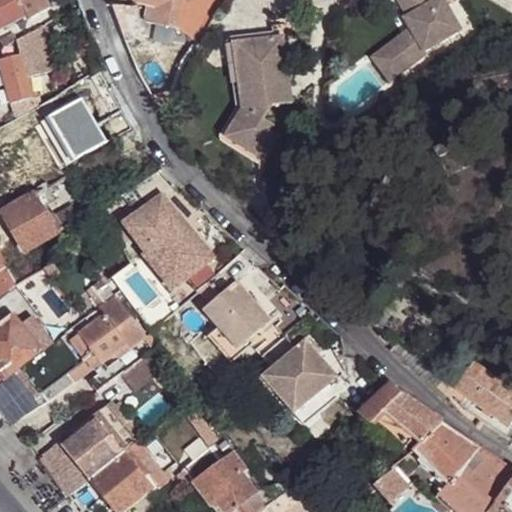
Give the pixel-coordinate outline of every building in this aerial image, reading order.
[(0,0),(0,29),(31,13),(32,16),(52,5),(49,0),(0,0)] [(174,28),(177,0),(137,0),(138,3),(148,5),(147,18),(151,25),(174,28)] [(405,0),(416,17),(414,19),(418,26),(385,55),(403,76),(438,48),(436,45),(468,24),(452,0),(405,0)] [(198,43),(208,28),(196,21),(186,36),(198,43)] [(45,24),(17,40),(21,54),(0,60),(0,64),(17,120),(42,104),(40,95),(36,96),(30,77),(53,70),(44,35),(49,33),(45,24)] [(285,42),(276,43),(279,66),(287,65),(285,42)] [(276,43),(251,45),(254,68),(239,69),(243,108),(226,135),(265,159),(280,135),(271,129),(274,126),(264,120),(272,107),(283,106),(281,84),(289,83),(287,65),(279,66),(276,43)] [(254,68),(251,45),(236,46),(239,69),(254,68)] [(291,105),(289,83),(281,84),(283,106),(291,105)] [(64,99),(61,93),(56,97),(52,98),(56,105),(64,99)] [(445,174),(484,155),(474,128),(434,148),(445,174)] [(43,171),(46,178),(64,166),(62,161),(43,171)] [(64,166),(46,178),(49,184),(68,174),(64,166)] [(53,185),(40,193),(48,206),(60,198),(53,185)] [(48,206),(40,193),(7,212),(29,252),(62,232),(55,219),(48,206)] [(146,232),(176,206),(168,197),(132,228),(148,246),(154,241),(146,232)] [(55,219),(62,232),(94,213),(87,201),(55,219)] [(192,284),(199,292),(221,274),(213,265),(221,258),(176,206),(146,232),(154,241),(162,250),(192,284)] [(182,292),(192,284),(162,250),(152,258),(182,292)] [(12,287),(19,280),(10,264),(1,270),(12,287)] [(221,274),(199,292),(202,296),(223,277),(221,274)] [(54,282),(37,295),(67,333),(69,332),(87,317),(77,304),(74,306),(54,282)] [(233,336),(266,306),(245,282),(211,312),(226,328),(233,336)] [(87,317),(69,332),(73,339),(86,358),(96,351),(104,361),(95,368),(99,374),(90,380),(97,390),(124,369),(113,354),(128,344),(131,341),(134,344),(146,335),(124,308),(129,303),(121,290),(100,307),(87,317)] [(279,321),(266,306),(233,336),(245,351),(266,333),(279,321)] [(22,369),(43,352),(14,313),(0,323),(0,382),(5,379),(6,381),(15,375),(22,369)] [(214,338),(222,347),(233,336),(226,328),(214,338)] [(233,336),(222,347),(237,365),(270,337),(266,333),(245,351),(233,336)] [(159,343),(151,335),(143,343),(149,351),(159,343)] [(298,413),(342,375),(333,366),(330,369),(323,361),(327,357),(309,336),(265,374),(278,390),(298,413)] [(43,352),(22,369),(50,405),(76,385),(74,381),(81,374),(77,368),(80,366),(65,346),(60,339),(43,352)] [(86,358),(73,339),(65,346),(80,366),(89,360),(86,358)] [(149,351),(124,369),(120,373),(133,389),(163,366),(171,360),(159,343),(149,351)] [(104,361),(96,351),(86,358),(89,360),(95,368),(104,361)] [(323,361),(330,369),(333,366),(327,357),(323,361)] [(171,360),(163,366),(190,401),(197,394),(187,379),(171,360)] [(478,404),(511,425),(511,423),(511,383),(510,388),(497,380),(473,364),(456,390),(461,393),(478,404)] [(6,381),(0,386),(0,403),(22,427),(50,405),(22,369),(15,375),(6,381)] [(270,396),(278,390),(265,374),(256,381),(270,396)] [(511,381),(501,374),(497,380),(510,388),(511,383),(511,381)] [(383,410),(402,393),(390,382),(372,402),(383,410)] [(415,438),(421,442),(443,421),(402,393),(383,410),(385,412),(415,438)] [(511,440),(511,425),(478,404),(461,393),(455,401),(468,410),(482,421),(511,440)] [(190,401),(183,406),(203,434),(218,422),(205,405),(197,394),(190,401)] [(137,445),(139,443),(107,402),(93,413),(97,419),(64,445),(92,481),(124,455),(137,445)] [(383,410),(372,402),(361,414),(375,424),(385,412),(383,410)] [(405,450),(415,438),(385,412),(375,424),(405,450)] [(76,494),(92,481),(64,445),(97,419),(93,413),(45,452),(76,494)] [(421,442),(414,448),(445,479),(451,484),(482,447),(443,421),(421,442)] [(235,446),(227,434),(215,444),(224,455),(229,451),(235,446)] [(168,485),(137,445),(124,455),(152,487),(157,493),(168,485)] [(451,484),(445,479),(434,491),(455,511),(489,511),(511,480),(511,467),(495,456),(482,447),(451,484)] [(197,477),(216,461),(207,451),(184,470),(193,480),(197,477)] [(229,451),(224,455),(216,461),(197,477),(217,500),(226,511),(230,511),(247,498),(256,492),(240,472),(243,470),(229,451)] [(124,455),(92,481),(116,511),(120,511),(137,500),(152,487),(124,455)] [(382,474),(392,466),(385,458),(376,466),(382,474)] [(382,474),(372,482),(386,499),(406,483),(392,466),(382,474)] [(511,511),(511,480),(489,511),(511,511)] [(275,482),(264,487),(274,501),(281,496),(289,490),(275,482)] [(292,487),(289,490),(281,496),(289,505),(292,509),(303,500),(292,487)] [(258,490),(256,492),(247,498),(250,502),(238,511),(258,511),(263,509),(269,504),(258,490)] [(281,496),(274,501),(269,504),(263,509),(264,511),(282,511),(289,505),(281,496)] [(147,511),(137,500),(120,511),(147,511)]
